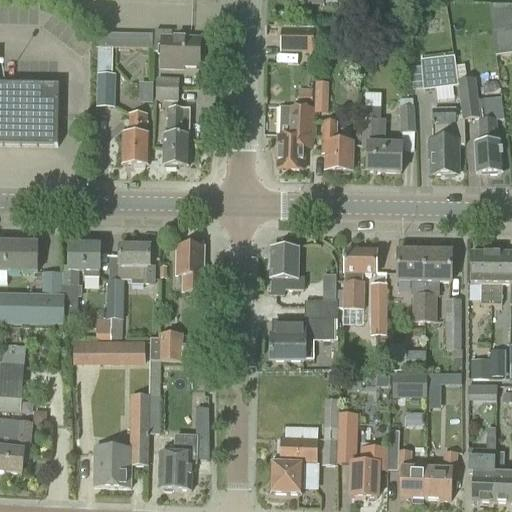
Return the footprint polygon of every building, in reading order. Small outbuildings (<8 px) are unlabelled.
[(368,0),(369,28),(391,27),(391,0),(368,0)] [(511,8),(488,8),(495,59),(511,57),(511,8)] [(314,56),(314,35),(314,32),(280,31),(279,55),(314,56)] [(198,70),(199,44),(171,43),(171,33),(154,32),(153,54),(162,55),(161,72),(175,72),(175,69),(198,70)] [(112,51),(152,51),(153,37),(97,36),(97,50),(112,51)] [(112,77),(112,51),(97,50),(96,110),(115,110),(116,77),(112,77)] [(457,89),(458,89),(457,83),(454,60),(420,64),(422,93),(457,89)] [(462,123),(464,123),(480,123),(480,124),(481,148),(476,149),(478,178),(502,176),(501,147),(498,147),(497,124),(504,123),(502,111),(483,112),(483,113),(479,113),(475,81),(457,83),(458,89),(457,89),(457,93),(460,115),(461,115),(462,123)] [(178,105),(179,83),(158,82),(157,104),(178,105)] [(328,116),(329,85),(315,85),(314,116),(328,116)] [(0,89),(0,151),(57,153),(59,91),(0,89)] [(312,92),(297,92),(297,104),(312,104),(312,92)] [(382,107),(382,96),(366,96),(366,107),(382,107)] [(413,110),(413,104),(398,104),(399,136),(415,135),(414,109),(413,110)] [(311,131),(313,131),(313,113),(291,112),(290,140),(279,139),(278,173),(303,174),(304,152),(310,152),(311,131)] [(188,170),(189,114),(169,113),(168,138),(164,138),(163,170),(188,170)] [(401,178),(402,150),(384,149),(385,126),(380,126),(380,114),(365,113),(364,154),(368,154),(368,176),(401,178)] [(461,115),(460,115),(435,115),(435,146),(429,145),(429,162),(432,162),(432,178),(458,178),(458,148),(464,148),(464,123),(462,123),(461,115)] [(147,138),(148,118),(129,118),(129,137),(123,137),(123,169),(149,169),(149,138),(147,138)] [(351,175),(352,145),(338,145),(338,127),(324,127),(323,159),(327,159),(327,175),(351,175)] [(37,276),(37,247),(0,246),(0,286),(7,287),(7,276),(37,276)] [(64,299),(63,328),(67,328),(67,342),(72,342),(72,331),(76,331),(77,276),(99,276),(100,249),(69,248),(69,270),(64,270),(63,289),(60,289),(60,299),(64,299)] [(150,270),(150,250),(119,250),(119,260),(109,260),(109,283),(107,283),(107,321),(107,324),(110,324),(110,330),(110,342),(122,342),(122,323),(123,323),(124,283),(131,283),(131,287),(153,287),(153,270),(150,270)] [(202,282),(203,252),(176,251),(176,281),(182,281),(182,296),(195,296),(195,281),(202,282)] [(305,293),(305,282),(297,282),(297,253),(273,253),(272,299),(285,299),(285,293),(305,293)] [(337,306),(337,311),(342,311),(342,313),(364,313),(365,284),(362,284),(363,278),(376,279),(376,256),(345,255),(345,278),(345,284),(342,284),(342,293),(337,293),(336,306),(337,306)] [(426,326),(425,256),(398,255),(397,285),(413,285),(412,325),(426,326)] [(425,256),(426,326),(436,326),(437,300),(439,300),(439,286),(451,286),(452,257),(425,256)] [(492,307),(492,258),(472,257),(472,287),(484,288),(483,307),(491,307),(492,307)] [(511,288),(511,258),(492,258),(492,307),(491,307),(490,316),(500,317),(500,307),(500,288),(511,288)] [(60,299),(60,289),(60,278),(42,278),(42,300),(41,328),(63,328),(64,299),(60,299)] [(389,352),(389,323),(387,323),(387,287),(370,287),(370,339),(386,339),(387,352),(389,352)] [(0,327),(41,328),(42,300),(0,298),(0,327)] [(337,306),(336,306),(305,306),(305,323),(302,323),(302,324),(335,324),(337,324),(337,311),(337,306)] [(335,345),(335,324),(302,324),(302,340),(272,340),(271,365),(303,365),(303,363),(313,363),(313,345),(335,345)] [(445,326),(445,353),(451,353),(451,361),(454,361),(454,369),(462,369),(462,352),(461,352),(461,326),(445,326)] [(156,366),(161,366),(161,364),(204,365),(204,349),(183,349),(183,337),(158,337),(158,341),(157,341),(156,366)] [(99,369),(124,369),(124,345),(99,345),(99,369)] [(0,383),(0,385),(0,415),(20,417),(25,350),(3,348),(1,370),(0,383)] [(470,383),(490,383),(490,363),(470,363),(470,383)] [(161,366),(156,366),(149,365),(149,400),(148,437),(160,437),(161,366)] [(393,377),(392,401),(426,402),(426,377),(393,377)] [(461,388),(461,378),(427,377),(427,388),(461,388)] [(499,397),(499,387),(469,388),(470,398),(499,397)] [(148,437),(149,400),(131,400),(129,452),(94,451),(93,490),(130,492),(131,471),(148,471),(148,437)] [(323,430),(337,431),(337,416),(338,416),(339,402),(324,402),(323,430)] [(406,414),(405,427),(423,428),(424,415),(406,414)] [(358,416),(338,416),(337,416),(337,431),(337,444),(336,471),(338,471),(338,468),(352,468),(352,501),(377,501),(378,475),(388,475),(388,451),(379,451),(379,446),(359,446),(359,468),(356,468),(358,416)] [(0,450),(0,475),(21,478),(23,458),(27,459),(30,432),(7,429),(4,451),(0,450)] [(284,429),(284,443),(316,443),(316,430),(284,429)] [(158,457),(157,494),(158,494),(189,496),(190,479),(190,476),(190,471),(190,470),(194,470),(194,465),(208,466),(207,440),(196,439),(196,442),(175,441),(174,457),(160,457),(158,457)] [(494,506),(496,455),(495,455),(495,439),(486,439),(485,477),(474,477),(473,505),(494,506)] [(316,469),(316,443),(284,443),(281,443),(280,468),(273,468),(272,498),(301,499),(302,469),(316,469)] [(321,471),(336,471),(337,444),(323,444),(323,457),(322,457),(321,471)] [(511,506),(511,478),(503,478),(504,456),(496,455),(494,506),(511,506)] [(425,504),(426,475),(410,475),(411,457),(398,456),(397,475),(401,475),(400,503),(425,504)] [(426,475),(425,504),(451,505),(452,477),(456,477),(457,458),(444,457),(444,476),(426,475)]
